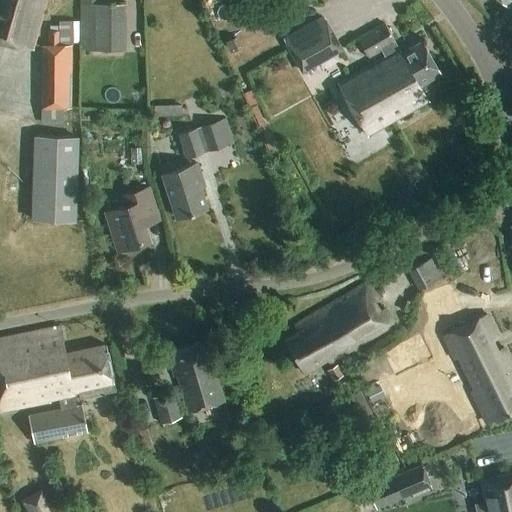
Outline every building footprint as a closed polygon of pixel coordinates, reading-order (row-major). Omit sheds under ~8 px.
[(0,0),(0,41),(33,50),(47,0),(0,0)] [(124,6),(80,7),(81,23),(58,22),(58,33),(49,33),(49,46),(42,46),(41,123),(63,123),(63,110),(72,110),(73,48),(81,47),(81,51),(125,50),(124,6)] [(323,18),(284,40),(290,50),(329,28),(323,18)] [(395,43),(385,24),(358,40),(368,58),(382,50),(385,57),(338,84),(367,137),(429,102),(420,87),(440,75),(422,42),(401,53),(399,50),(398,50),(394,44),(395,43)] [(178,134),(187,158),(233,142),(225,119),(178,134)] [(75,137),(37,136),(34,221),(73,222),(75,137)] [(197,164),(162,175),(176,219),(207,209),(197,179),(201,178),(197,164)] [(150,188),(123,197),(126,207),(106,213),(118,251),(150,241),(142,216),(157,211),(150,188)] [(408,271),(418,291),(443,279),(433,259),(408,271)] [(367,283),(294,326),(298,333),(284,342),(304,376),(324,364),(325,366),(395,325),(385,310),(371,317),(365,307),(377,299),(367,283)] [(497,338),(485,315),(443,337),(487,424),(511,410),(511,389),(511,388),(511,387),(511,367),(503,349),(498,351),(492,340),(497,338)] [(60,328),(0,340),(0,413),(49,403),(48,400),(57,398),(60,411),(27,417),(33,445),(87,433),(81,406),(76,407),(74,398),(79,397),(80,399),(116,391),(106,346),(104,346),(104,347),(65,355),(60,328)] [(397,348),(403,358),(424,346),(417,335),(397,348)] [(199,343),(166,353),(174,378),(177,377),(188,413),(224,402),(213,365),(206,367),(199,343)] [(328,372),(334,381),(343,376),(338,367),(328,372)] [(153,398),(161,424),(183,418),(175,392),(153,398)] [(372,412),(360,392),(349,398),(361,419),(372,412)] [(436,450),(485,428),(469,393),(449,402),(454,415),(426,428),(436,450)] [(381,431),(375,419),(367,424),(373,435),(381,431)] [(422,466),(368,489),(377,509),(403,498),(402,494),(408,492),(406,488),(427,479),(422,466)] [(511,511),(511,474),(482,481),(486,503),(476,505),(477,511),(511,511)] [(21,501),(27,511),(52,511),(41,490),(21,501)]
